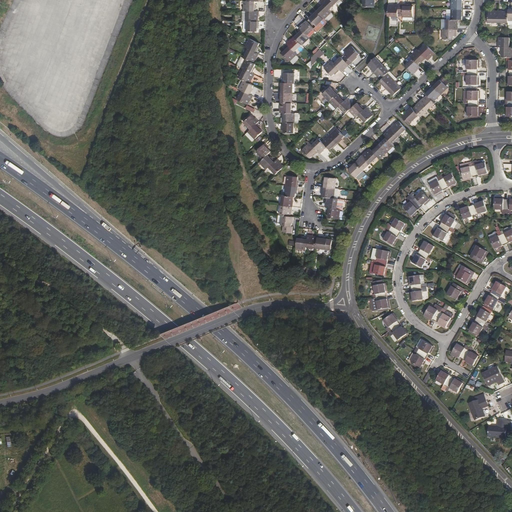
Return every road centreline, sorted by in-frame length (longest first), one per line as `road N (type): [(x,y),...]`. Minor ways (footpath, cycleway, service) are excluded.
road 1 (motorway): [(0,196),(189,344),(353,511)]
road 2 (motorway): [(386,511),(262,369),(96,228)]
road 3 (track): [(200,0),(205,89),(243,302)]
road 4 (tertiary): [(0,403),(55,389),(246,311)]
road 5 (tertiary): [(354,308),(354,259),(398,183),(437,157),(494,141)]
road 6 (tertiary): [(511,484),(354,308)]
road 7 (tertiary): [(493,134),(432,151),(390,181),(359,227),(344,287)]
road 8 (residential): [(499,185),(442,207),(401,262),(403,306),(447,344)]
road 9 (tertiary): [(358,329),(511,494)]
road 10 (residential): [(282,33),(272,55),(271,119),(291,156),(312,167)]
road 11 (motorway): [(96,228),(0,135)]
